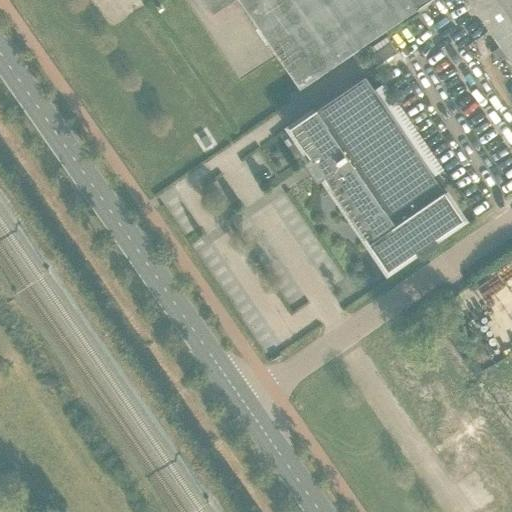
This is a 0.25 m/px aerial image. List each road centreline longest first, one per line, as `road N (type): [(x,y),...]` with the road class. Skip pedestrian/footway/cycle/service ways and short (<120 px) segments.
road 1 (secondary): [(243,403),(0,54)]
road 2 (unclassified): [(511,221),(243,403)]
road 3 (secondary): [(319,511),(243,403)]
